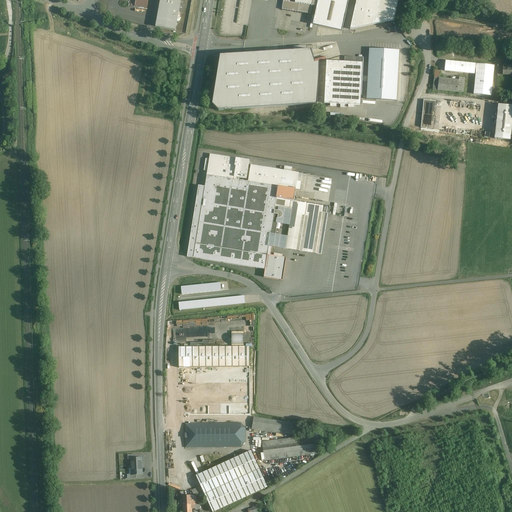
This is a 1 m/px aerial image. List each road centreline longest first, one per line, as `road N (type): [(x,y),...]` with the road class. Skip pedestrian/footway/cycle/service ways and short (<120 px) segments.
road 1 (unclassified): [(313,372),(353,347),(367,322),(401,131),(427,72),(415,28)]
road 2 (secondary): [(166,264),(158,329),(162,511)]
road 3 (secondary): [(202,48),(166,264)]
road 4 (unclassified): [(166,264),(254,286),(313,372)]
road 5 (track): [(375,426),(237,511)]
road 6 (unclassified): [(313,372),(342,412),(375,426),(445,409)]
road 7 (unclassified): [(202,48),(86,15)]
